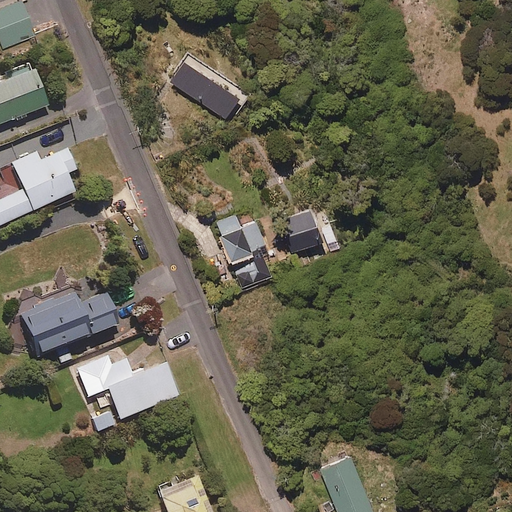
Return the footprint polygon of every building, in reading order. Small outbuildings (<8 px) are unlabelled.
[(34,34),(19,0),(14,0),(0,6),(0,40),(3,47),(34,34)] [(253,83),(187,46),(168,79),(234,116),(253,83)] [(0,119),(46,100),(31,63),(0,75),(0,119)] [(73,163),(64,143),(37,155),(33,147),(10,158),(21,185),(0,194),(0,233),(32,219),(26,207),(72,187),(64,168),(73,163)] [(325,233),(312,199),(277,213),(291,247),(325,233)] [(238,216),(236,208),(216,215),(241,285),(272,274),(260,239),(265,237),(256,210),(238,216)] [(77,299),(72,287),(17,307),(32,349),(117,317),(106,288),(77,299)] [(90,412),(96,429),(113,423),(111,416),(176,392),(163,357),(130,369),(125,355),(108,361),(105,352),(74,364),(86,394),(95,390),(102,408),(90,412)] [(365,511),(373,509),(350,448),(319,460),(339,511),(365,511)] [(209,511),(195,472),(157,486),(165,509),(156,511),(209,511)]
